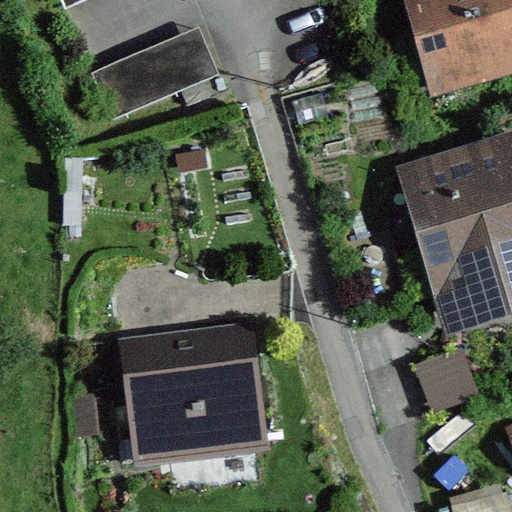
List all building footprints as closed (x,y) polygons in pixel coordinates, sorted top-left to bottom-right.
[(511,50),(511,21),(506,0),(424,0),(419,1),(437,71),(511,50)] [(210,96),(188,45),(95,84),(111,121),(181,91),(187,106),(210,96)] [(511,300),(511,157),(420,185),(458,316),(511,300)] [(263,447),(250,337),(124,352),(137,463),(263,447)] [(436,406),(472,395),(458,349),(422,360),(436,406)]
